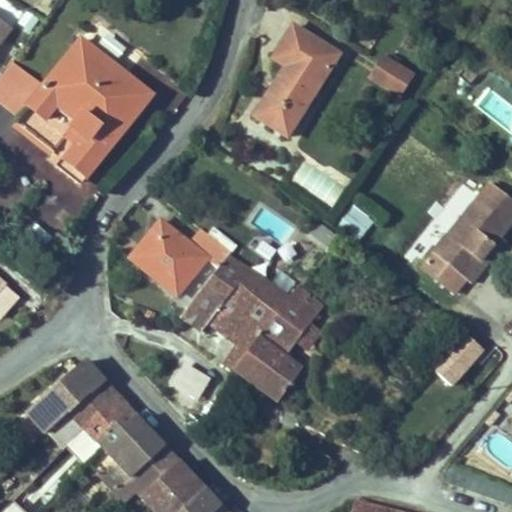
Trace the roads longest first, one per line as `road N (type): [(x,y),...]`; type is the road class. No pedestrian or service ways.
road 1 (residential): [(71,323),(246,500),(295,506),(349,486),(464,511)]
road 2 (residential): [(71,323),(95,234),(215,88),(240,0)]
